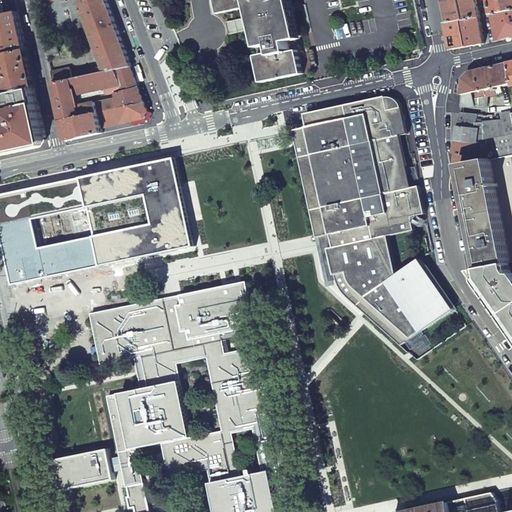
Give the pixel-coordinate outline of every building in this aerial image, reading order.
[(80,0),(108,72),(133,66),(107,0),(80,0)] [(216,0),(220,14),(252,7),(260,48),(271,45),(288,42),(302,39),(293,0),(216,0)] [(477,0),(446,0),(451,22),(481,17),(477,0)] [(511,0),(494,0),(497,14),(500,13),(511,11),(511,0)] [(511,11),(500,13),(505,39),(511,37),(511,11)] [(0,46),(0,48),(0,56),(27,50),(19,12),(0,16),(0,46)] [(492,18),(491,18),(496,41),(505,39),(500,13),(497,14),(492,15),(492,18)] [(451,22),(448,22),(452,45),(453,50),(485,44),(481,17),(451,22)] [(422,31),(408,34),(412,51),(418,50),(419,58),(426,48),(422,31)] [(273,52),(257,56),(263,83),(305,74),(300,50),(291,52),(288,42),(271,45),(273,52)] [(49,55),(60,53),(58,44),(47,46),(49,55)] [(27,50),(0,56),(0,57),(8,94),(36,88),(27,50)] [(466,78),(462,106),(476,106),(489,105),(488,96),(498,94),(497,93),(503,91),(501,86),(511,83),(511,63),(487,69),(472,72),(466,78)] [(133,66),(108,72),(97,74),(91,75),(74,79),(55,83),(68,141),(87,137),(104,133),(103,128),(147,119),(150,112),(139,83),(133,66)] [(71,68),(53,72),(55,83),(74,79),(71,68)] [(0,155),(39,147),(46,136),(36,88),(8,94),(3,95),(8,120),(0,121),(0,155)] [(415,216),(428,214),(422,186),(414,188),(403,135),(410,134),(403,101),(400,97),(395,96),(307,114),(310,127),(296,130),(303,156),(321,236),(318,238),(318,241),(321,251),(329,288),(403,346),(459,308),(424,258),(401,275),(394,234),(417,230),(415,216)] [(511,111),(502,114),(503,121),(507,136),(511,134),(511,111)] [(485,116),(461,114),(454,166),(462,164),(491,159),(511,154),(511,134),(507,136),(503,121),(500,122),(500,115),(485,116)] [(178,157),(0,195),(0,225),(13,287),(197,247),(178,157)] [(491,159),(462,164),(482,268),(509,263),(511,263),(491,159)] [(511,311),(511,269),(511,263),(509,263),(482,268),(474,270),(491,295),(505,316),(511,311)] [(260,326),(251,280),(163,298),(93,312),(103,364),(138,358),(224,341),(223,333),(239,331),(260,326)] [(223,333),(224,341),(240,337),(239,331),(223,333)] [(234,433),(224,431),(194,437),(179,364),(208,357),(227,353),(225,346),(224,341),(138,358),(141,375),(143,388),(111,395),(120,451),(111,455),(115,474),(126,477),(128,487),(129,486),(131,496),(129,497),(131,508),(136,507),(137,511),(152,511),(140,447),(164,442),(171,478),(209,470),(218,511),(250,511),(243,477),(234,433)] [(255,428),(264,472),(287,466),(262,346),(227,353),(208,357),(224,431),(234,433),(255,428)] [(1,361),(0,361),(0,368),(3,382),(8,381),(7,378),(4,360),(1,361)] [(58,491),(116,479),(115,474),(111,455),(109,449),(51,462),(58,491)] [(264,472),(243,477),(250,511),(296,511),(287,466),(264,472)] [(511,511),(511,510),(504,511),(503,511),(498,487),(391,511),(511,511)]
